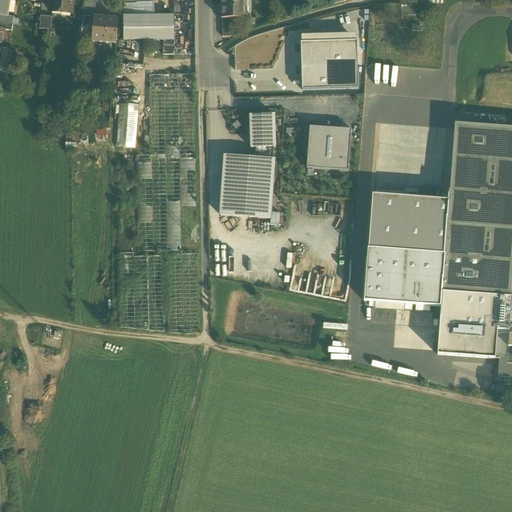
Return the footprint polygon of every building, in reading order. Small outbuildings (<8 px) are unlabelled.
[(8,0),(0,0),(0,16),(6,17),(6,16),(8,0)] [(72,0),(52,0),(51,11),(54,11),(54,8),(61,9),(61,12),(72,13),(72,0)] [(96,0),(84,0),(83,16),(95,17),(96,0)] [(123,0),(124,16),(154,16),(154,0),(123,0)] [(244,0),(220,0),(221,19),(233,19),(245,19),(244,0)] [(401,4),(402,16),(422,15),(422,3),(401,4)] [(14,18),(6,16),(6,17),(0,16),(0,23),(13,25),(14,18)] [(52,17),(40,16),(39,29),(51,30),(52,17)] [(95,17),(83,16),(81,40),(92,41),(95,17)] [(154,16),(124,16),(124,40),(174,40),(174,16),(154,16)] [(118,19),(95,17),(92,41),(116,43),(118,19)] [(233,19),(222,19),(222,36),(234,36),(233,19)] [(13,25),(0,23),(0,29),(4,30),(12,31),(13,25)] [(302,91),(358,89),(356,42),(300,44),(302,91)] [(135,150),(139,108),(119,106),(116,148),(135,150)] [(274,115),(250,116),(251,149),(275,148),(274,115)] [(511,128),(454,125),(449,202),(445,255),(442,294),(511,298),(511,128)] [(348,173),(351,132),(311,129),(308,170),(348,173)] [(274,160),(225,157),(220,216),(269,220),(274,160)] [(372,196),(368,250),(445,255),(449,202),(416,199),(417,194),(408,193),(408,199),(372,196)] [(281,214),(271,213),(270,225),(280,226),(281,214)] [(181,217),(169,217),(169,236),(171,236),(171,240),(181,241),(181,217)] [(445,255),(368,250),(364,302),(376,303),(404,305),(441,308),(442,294),(445,255)] [(511,298),(442,294),(441,308),(437,356),(495,360),(495,358),(499,358),(499,359),(507,359),(510,314),(511,314),(511,298)] [(404,305),(376,303),(375,309),(403,312),(404,305)] [(511,366),(506,366),(507,359),(499,359),(498,378),(511,378),(511,366)]
